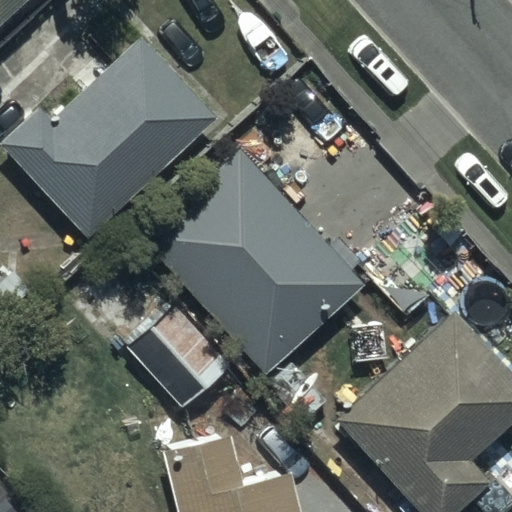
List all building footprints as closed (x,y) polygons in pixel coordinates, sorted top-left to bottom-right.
[(27,96),(0,121),(0,141),(80,226),(207,105),(110,3),(86,26),(106,47),(40,110),(27,96)] [(232,138),(133,228),(257,362),(355,272),(232,138)] [(166,292),(118,336),(176,400),(224,355),(166,292)] [(511,397),(511,369),(444,299),(330,408),(429,511),(436,511),(480,471),(458,448),(511,397)] [(171,457),(160,460),(170,511),(294,511),(283,457),(234,468),(224,423),(167,435),(171,457)]
